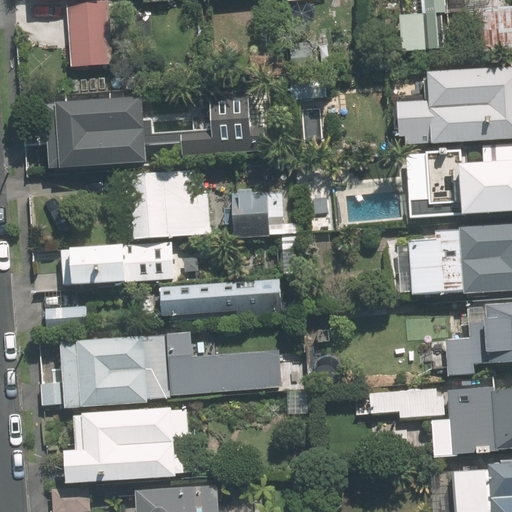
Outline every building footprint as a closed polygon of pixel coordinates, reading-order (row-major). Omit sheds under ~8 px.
[(115,0),(71,0),(72,67),(116,66),(115,0)] [(442,0),(412,0),(412,14),(443,15),(442,0)] [(511,5),(474,6),(475,47),(511,45),(511,5)] [(511,65),(437,68),(438,99),(406,100),(408,141),(511,137),(511,65)] [(333,75),(298,74),(297,97),(333,98),(333,75)] [(157,95),(49,100),(52,166),(160,161),(157,95)] [(411,149),(414,215),(511,210),(511,142),(488,144),(488,158),(467,159),(467,146),(411,149)] [(200,184),(199,168),(118,175),(123,238),(219,230),(215,183),(200,184)] [(239,223),(239,234),(288,235),(287,269),(301,269),(301,214),(286,213),(286,184),(246,184),(246,201),(230,201),(230,223),(239,223)] [(402,236),(404,297),(511,291),(511,220),(441,224),(441,235),(402,236)] [(183,242),(67,245),(68,283),(184,280),(183,242)] [(288,279),(157,289),(159,315),(290,304),(288,279)] [(511,301),(465,304),(467,332),(454,333),(456,375),(479,374),(478,367),(511,365),(511,301)] [(43,371),(45,404),(294,387),(292,350),(202,356),(201,333),(70,341),(72,369),(43,371)] [(511,383),(452,386),(454,421),(438,421),(440,452),(511,447),(511,383)] [(445,389),(364,392),(365,419),(446,415),(445,389)] [(196,407),(79,410),(80,447),(73,447),(73,477),(198,474),(196,407)] [(511,511),(511,464),(465,467),(468,511),(490,511),(504,511),(511,511)] [(136,486),(137,511),(227,511),(226,482),(136,486)]
